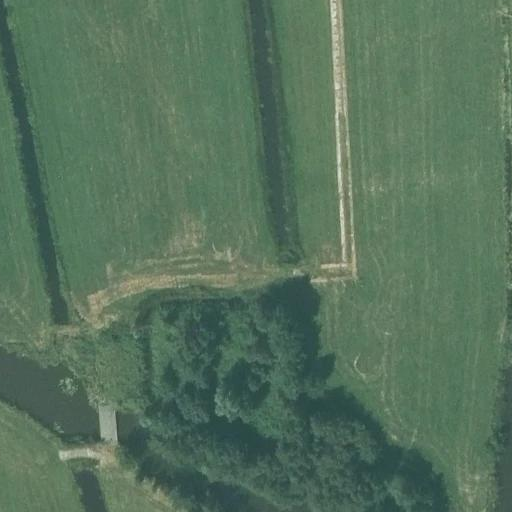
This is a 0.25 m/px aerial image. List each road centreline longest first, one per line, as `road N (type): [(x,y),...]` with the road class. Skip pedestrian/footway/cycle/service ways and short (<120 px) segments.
road 1 (track): [(20,0),(106,395)]
road 2 (track): [(335,0),(349,269)]
